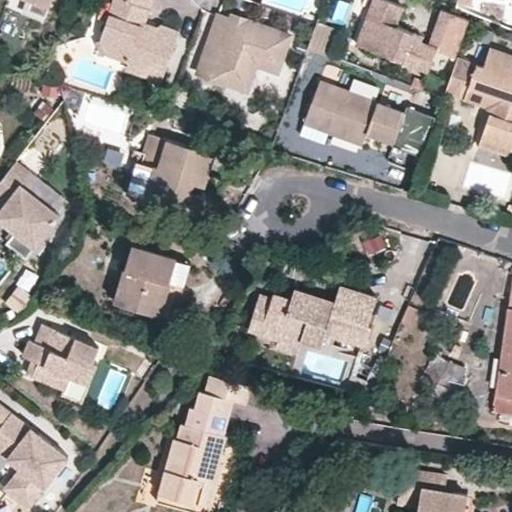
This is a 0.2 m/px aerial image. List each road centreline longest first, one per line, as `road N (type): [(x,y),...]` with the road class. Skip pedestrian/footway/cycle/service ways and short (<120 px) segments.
road 1 (unknown): [(511,450),(331,429),(250,456)]
road 2 (residential): [(315,203),(361,197),(511,243)]
